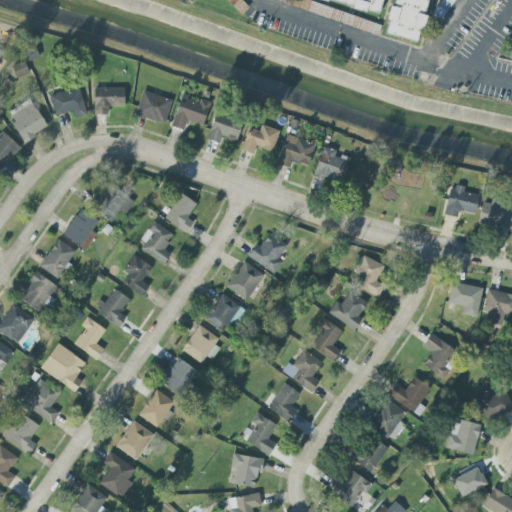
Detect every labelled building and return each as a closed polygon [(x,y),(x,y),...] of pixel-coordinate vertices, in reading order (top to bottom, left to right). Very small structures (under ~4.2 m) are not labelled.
[(248,7),(241,0),(226,0),(240,15),(248,7)] [(289,0),(288,6),(378,34),(381,24),(304,0),(289,0)] [(321,0),(379,13),(382,0),(321,0)] [(429,0),(392,0),(385,34),(420,42),(429,0)] [(16,78),(28,74),(24,61),(12,66),(16,78)] [(87,115),(77,87),(49,97),(55,116),(71,111),(74,119),(87,115)] [(124,107),(123,88),(93,88),(94,115),(108,115),(107,107),(124,107)] [(165,124),(171,99),(141,92),(135,117),(165,124)] [(171,127),(183,130),(186,121),(202,126),(209,102),(199,99),(198,103),(179,98),(171,127)] [(22,141),(46,130),(33,104),(9,115),(22,141)] [(242,121),(216,112),(206,139),(220,144),(223,136),(235,141),(242,121)] [(279,130),(260,125),(259,131),(247,128),(241,151),(253,155),(256,147),(272,152),(279,130)] [(0,169),(20,148),(0,130),(0,129),(0,169)] [(315,145),(287,135),(277,164),(289,168),(292,161),(307,166),(315,145)] [(349,159),(334,155),(336,151),(321,147),(314,176),(343,183),(349,159)] [(110,184),(92,209),(111,222),(120,209),(125,213),(134,201),(110,184)] [(463,192),(464,187),(451,184),(444,215),(456,218),(458,210),(474,214),(478,196),(463,192)] [(193,222),(186,218),(196,204),(181,194),(164,218),(185,233),(193,222)] [(511,205),(481,202),(478,224),(511,229),(511,220),(511,205)] [(86,249),(95,233),(92,231),(98,219),(78,209),(63,236),(86,249)] [(163,249),(173,235),(153,221),(140,240),(145,243),(140,250),(163,265),(170,254),(163,249)] [(255,244),(247,257),(273,274),(282,261),(277,258),(286,245),(268,234),(259,247),(255,244)] [(75,252),(57,240),(39,267),(58,280),(69,264),(67,263),(75,252)] [(122,271),(127,274),(121,284),(142,296),(148,286),(142,282),(151,266),(132,255),(122,271)] [(383,266),(363,256),(355,274),(364,278),(359,288),(378,297),(384,285),(376,281),(383,266)] [(247,300),(262,274),(241,262),(226,288),(247,300)] [(37,313),(56,287),(37,273),(18,299),(37,313)] [(462,314),(475,317),(482,289),(451,282),(446,303),(464,307),(462,314)] [(128,298),(112,290),(104,305),(101,303),(95,314),(119,328),(125,317),(120,313),(128,298)] [(511,316),(511,294),(488,290),(482,324),(501,328),(504,316),(511,316)] [(335,301),(327,314),(354,330),(361,319),(357,317),(367,302),(349,291),(341,304),(335,301)] [(204,319),(222,332),(240,307),(222,294),(204,319)] [(0,333),(17,344),(33,319),(11,304),(0,321),(0,333)] [(95,344),(105,330),(86,317),(80,326),(84,328),(73,345),(96,360),(104,350),(95,344)] [(332,345),(341,332),(323,319),(317,327),(322,331),(311,346),(332,362),(340,351),(332,345)] [(206,356),(209,359),(221,341),(198,325),(181,350),(201,364),(206,356)] [(422,365),(442,379),(448,370),(444,367),(455,352),(430,334),(422,346),(431,352),(422,365)] [(0,361),(5,364),(13,352),(0,343),(0,361)] [(85,363),(56,344),(39,368),(74,392),(82,382),(75,377),(85,363)] [(321,363),(303,350),(291,366),(287,363),(281,372),(311,393),(319,382),(312,377),(321,363)] [(197,371),(175,358),(159,383),(182,397),(197,371)] [(419,404),(429,388),(413,377),(405,391),(394,384),(387,396),(419,416),(424,407),(419,404)] [(50,408),(59,392),(37,379),(22,406),(52,423),(58,412),(50,408)] [(301,394),(282,383),(267,410),(286,420),(301,394)] [(158,428),(173,401),(154,390),(138,416),(158,428)] [(511,409),(511,407),(504,390),(489,397),(486,391),(474,397),(485,421),(511,409)] [(392,441),(404,425),(399,421),(405,414),(386,400),(368,423),(392,441)] [(275,424),(257,414),(248,431),(249,431),(243,442),(269,456),(275,443),(267,439),(275,424)] [(14,431),(7,426),(1,437),(29,454),(35,444),(29,440),(38,425),(23,416),(14,431)] [(446,449),(474,455),(479,425),(451,420),(446,449)] [(115,446),(135,460),(153,435),(133,421),(115,446)] [(370,472),(386,448),(370,437),(353,461),(370,472)] [(7,472),(17,458),(0,446),(0,483),(7,488),(14,477),(7,472)] [(102,463),(109,468),(98,483),(117,497),(128,483),(126,481),(134,470),(110,452),(102,463)] [(231,467),(235,468),(233,485),(254,487),(256,473),(261,473),(263,458),(232,455),(231,467)] [(457,467),(461,476),(455,478),(463,498),(487,488),(475,459),(457,467)] [(353,506),(360,492),(366,495),(371,483),(350,472),(336,498),(353,506)] [(96,511),(104,494),(84,485),(71,511),(96,511)] [(511,511),(511,499),(493,489),(482,507),(490,511),(511,511)] [(252,511),(252,508),(260,506),(258,493),(227,499),(228,511),(252,511)]
